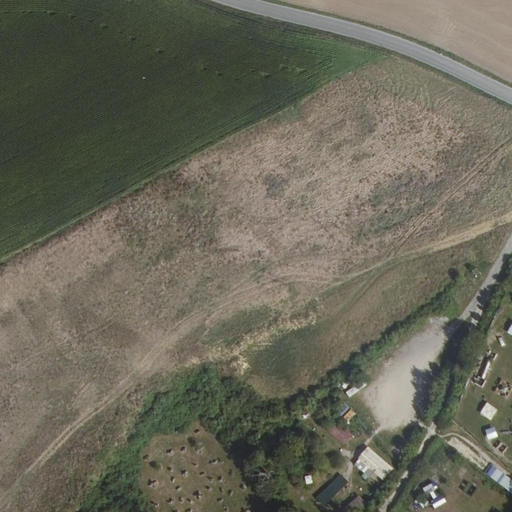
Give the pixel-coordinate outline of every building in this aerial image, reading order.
[(335,413),(340,418),(349,409),(345,404),(335,413)] [(488,406),(483,413),(490,418),(495,410),(488,406)] [(349,408),(341,421),(347,425),(355,412),(349,408)] [(335,421),(326,431),(343,446),(352,436),(335,421)] [(511,478),(450,436),(444,446),(511,492),(511,478)] [(381,480),(391,469),(369,448),(352,465),(368,480),(374,474),(381,480)] [(325,507),(348,483),(339,475),(316,499),(325,507)] [(358,494),(339,511),(354,511),(366,502),(358,494)]
